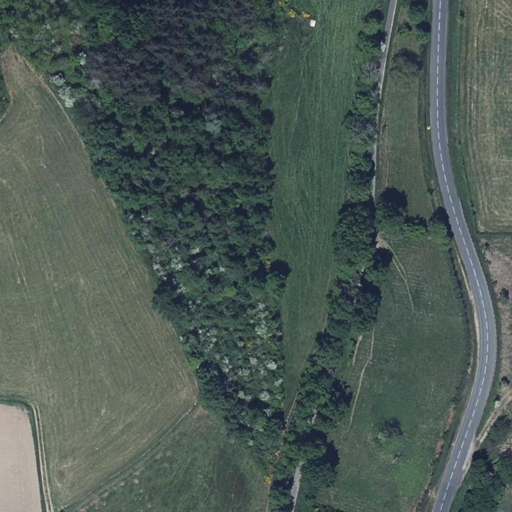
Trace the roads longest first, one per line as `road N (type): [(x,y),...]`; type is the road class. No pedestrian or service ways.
road 1 (unclassified): [(290,511),(374,239),(384,60),(396,0)]
road 2 (secondary): [(444,511),(476,408),(487,329),(439,135),(441,0)]
